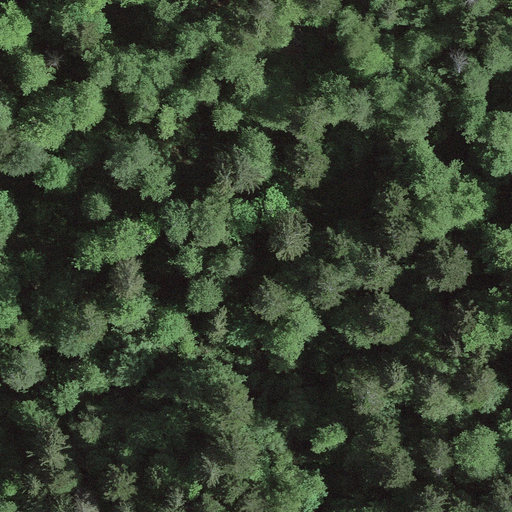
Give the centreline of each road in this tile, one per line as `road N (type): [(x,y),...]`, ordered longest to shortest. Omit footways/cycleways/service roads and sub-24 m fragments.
road 1 (track): [(472,168),(122,303),(0,382)]
road 2 (track): [(511,172),(0,184)]
